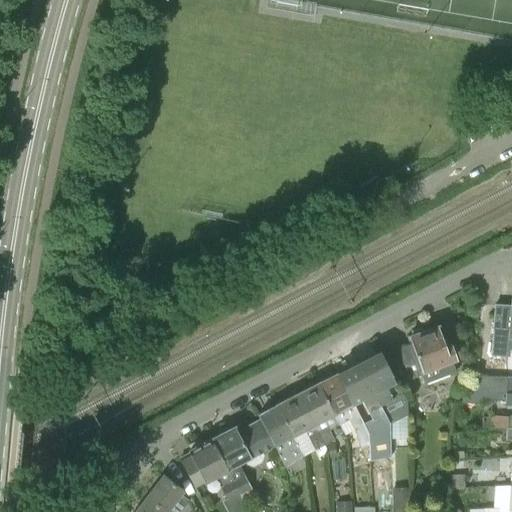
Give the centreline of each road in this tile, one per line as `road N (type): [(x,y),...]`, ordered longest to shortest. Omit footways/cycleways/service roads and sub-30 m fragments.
road 1 (unclassified): [(0,430),(175,321),(511,144)]
road 2 (unclassified): [(92,511),(138,449),(511,259)]
road 3 (secondary): [(0,344),(38,108),(65,0)]
